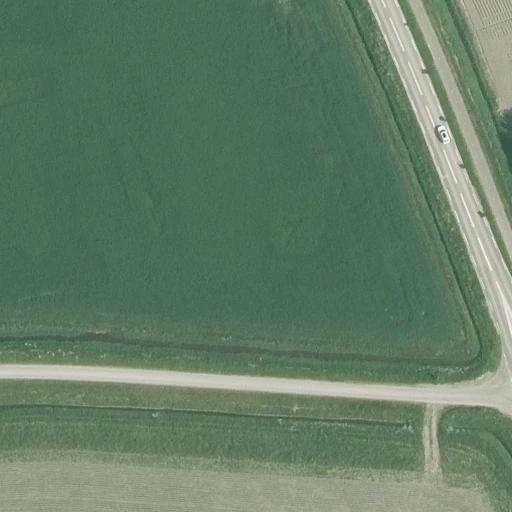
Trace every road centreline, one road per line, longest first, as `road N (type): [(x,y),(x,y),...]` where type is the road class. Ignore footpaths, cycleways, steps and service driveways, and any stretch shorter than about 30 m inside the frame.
road 1 (unclassified): [(0,370),(511,399)]
road 2 (secondary): [(376,0),(497,292)]
